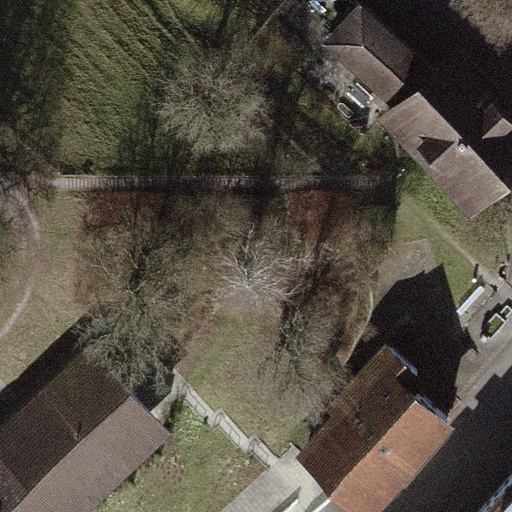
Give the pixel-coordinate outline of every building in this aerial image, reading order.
[(362,6),(332,40),(402,102),(390,115),(471,200),(511,160),(511,102),(459,47),(436,71),(362,6)] [(362,280),(386,247),(313,194),(289,227),(362,280)] [(358,395),(305,456),(343,490),(366,509),(448,416),(408,381),(418,370),(389,344),(349,388),(358,395)] [(0,511),(71,511),(166,423),(93,346),(0,433),(0,436),(0,437),(0,511)] [(317,511),(318,511),(343,490),(296,448),(221,511),(289,511),(303,499),(317,511)] [(511,511),(511,474),(478,511),(511,511)]
